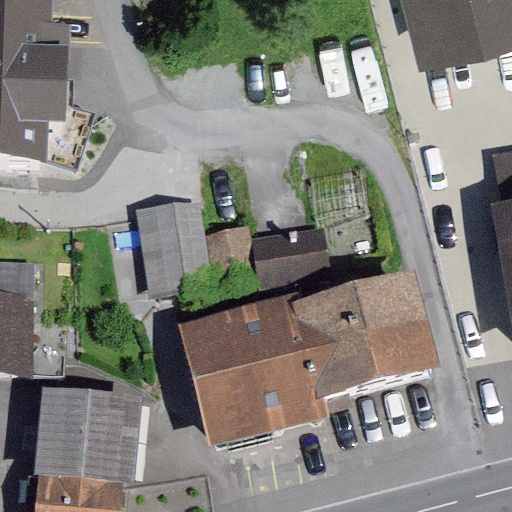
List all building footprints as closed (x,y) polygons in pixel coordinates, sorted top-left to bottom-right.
[(0,0),(0,177),(54,179),(60,0),(0,0)] [(511,0),(423,0),(439,56),(511,36),(511,0)] [(151,291),(216,288),(212,199),(147,202),(151,291)] [(511,205),(503,207),(511,250),(511,205)] [(258,227),(262,281),(335,275),(330,220),(258,227)] [(443,400),(419,282),(198,328),(221,445),(443,400)] [(43,293),(0,292),(0,363),(42,364),(43,293)] [(141,511),(139,405),(56,407),(58,511),(141,511)]
